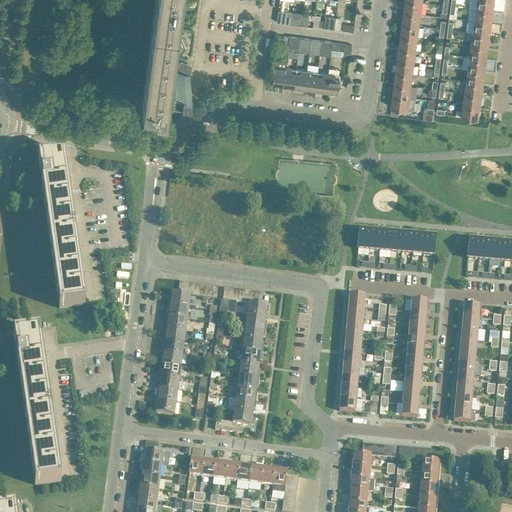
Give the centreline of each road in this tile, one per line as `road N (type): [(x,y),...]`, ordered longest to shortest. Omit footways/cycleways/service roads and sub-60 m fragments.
road 1 (residential): [(330,427),(295,410),(307,291),(143,266)]
road 2 (residential): [(327,457),(121,430)]
road 3 (residential): [(511,301),(449,295),(436,436)]
road 4 (residential): [(67,469),(53,354),(131,345)]
road 5 (residential): [(376,40),(365,113),(350,120),(254,106)]
road 6 (residential): [(91,299),(70,133)]
road 7 (residential): [(143,266),(158,145)]
